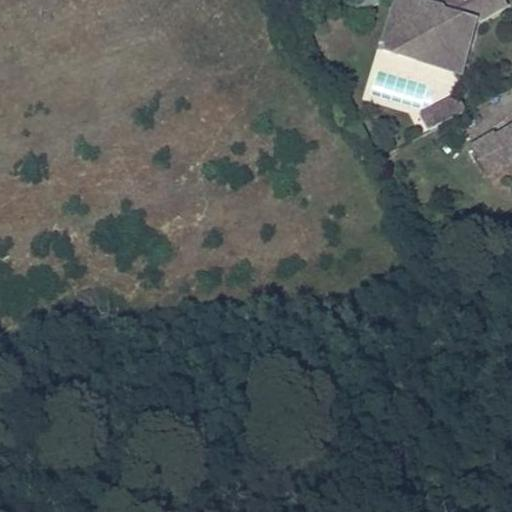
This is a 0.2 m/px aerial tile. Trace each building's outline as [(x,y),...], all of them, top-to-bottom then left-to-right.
[(381,3),(380,0),(353,0),(351,1),(357,14),(381,3)] [(457,0),(457,2),(453,14),(444,11),(444,8),(414,0),(397,0),(383,51),(445,70),(453,44),(469,49),(476,23),(506,6),(502,0),(457,0)] [(453,14),(457,2),(450,0),(447,0),(444,8),(444,11),(453,14)] [(462,74),(469,49),(453,44),(445,70),(462,74)] [(465,113),(460,105),(450,101),(448,103),(455,118),(465,113)] [(455,118),(448,103),(432,111),(439,126),(455,118)] [(439,126),(432,111),(423,116),(431,130),(439,126)] [(511,128),(498,137),(496,134),(471,148),(488,177),(511,163),(511,128)]
